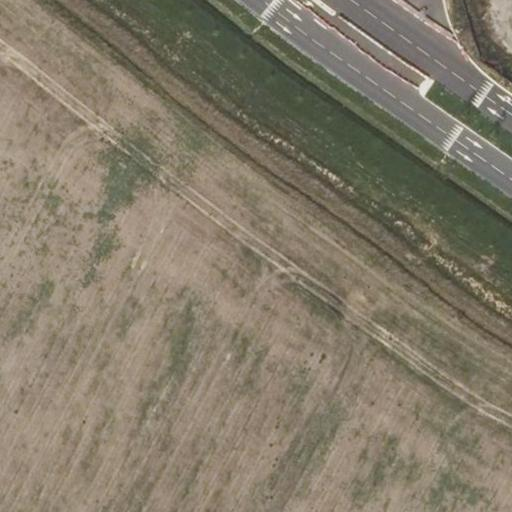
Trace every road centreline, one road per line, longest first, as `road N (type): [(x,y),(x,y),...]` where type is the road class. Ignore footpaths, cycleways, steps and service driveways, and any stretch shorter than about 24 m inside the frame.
road 1 (tertiary): [(362,73),(511,175)]
road 2 (tertiary): [(511,111),(396,33)]
